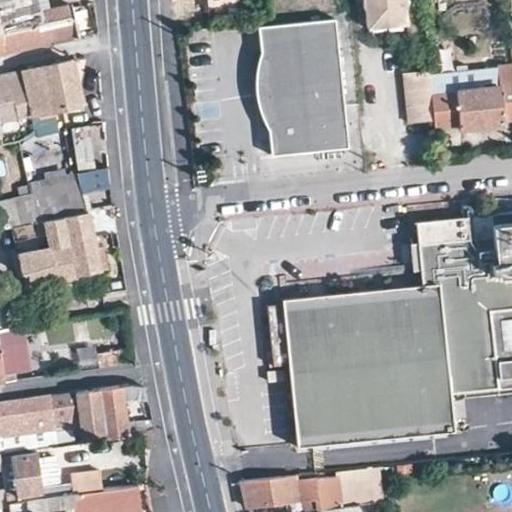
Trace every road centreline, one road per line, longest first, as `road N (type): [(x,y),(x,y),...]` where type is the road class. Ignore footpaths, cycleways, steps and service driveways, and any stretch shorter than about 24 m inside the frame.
road 1 (residential): [(151,207),(511,168)]
road 2 (residential): [(0,391),(175,367)]
road 3 (secondary): [(151,207),(134,33)]
road 4 (secondary): [(175,367),(151,207)]
road 5 (secondary): [(210,511),(175,367)]
road 6 (residential): [(0,63),(134,33)]
